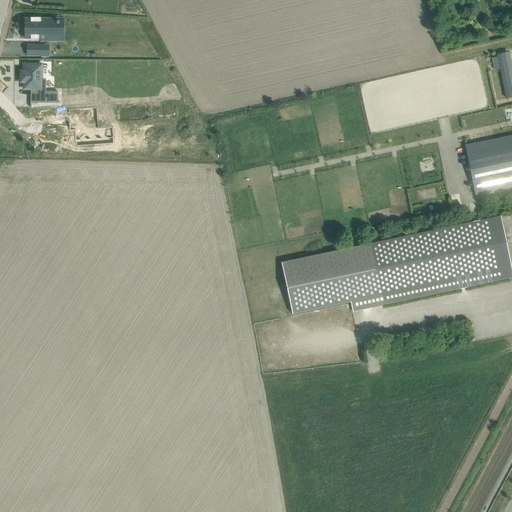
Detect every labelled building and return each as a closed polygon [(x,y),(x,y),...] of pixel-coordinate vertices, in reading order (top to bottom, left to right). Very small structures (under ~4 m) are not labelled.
[(25,18),(24,18),(24,19),(25,19),(25,33),(25,38),(28,38),(28,39),(42,39),(42,41),(46,41),(46,39),(49,39),(58,39),(58,24),(59,24),(59,21),(58,21),(58,19),(41,19),(41,18),(31,18),(31,19),(25,19),(25,18)] [(511,71),(508,51),(498,53),(507,97),(511,96),(511,71)] [(22,72),(21,81),(25,81),(25,88),(30,88),(30,103),(31,103),(58,103),(58,91),(45,91),(45,80),(41,80),(41,65),(25,65),(25,72),(22,72)] [(192,97),(184,98),(185,115),(193,115),(192,97)] [(102,108),(71,110),(72,124),(77,123),(78,144),(119,142),(119,128),(101,130),(100,122),(103,122),(102,108)] [(475,195),(511,187),(511,136),(465,146),(475,195)] [(352,312),(511,277),(511,270),(500,216),(281,263),(292,314),(350,302),(352,312)]
